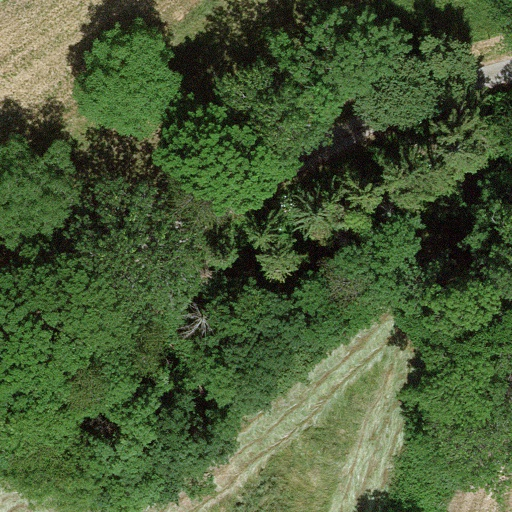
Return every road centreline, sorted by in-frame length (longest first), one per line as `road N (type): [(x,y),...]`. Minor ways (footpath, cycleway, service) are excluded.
road 1 (track): [(0,358),(411,100),(511,62)]
road 2 (track): [(472,511),(511,397)]
